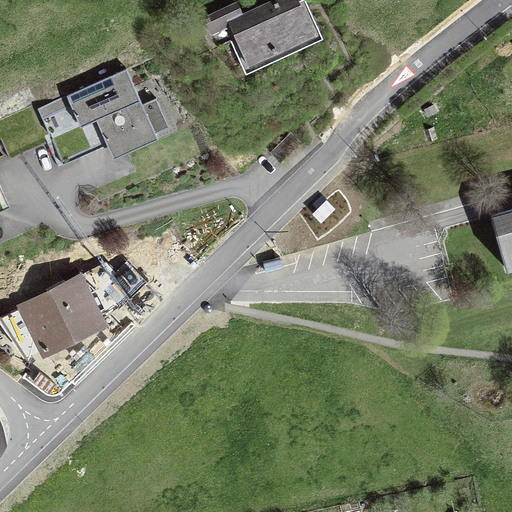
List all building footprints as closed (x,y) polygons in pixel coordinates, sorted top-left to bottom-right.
[(298,0),(277,0),(242,16),(228,22),(229,24),(247,63),(313,33),(298,0)] [(211,32),(229,24),(228,22),(242,16),(235,2),(204,17),(211,32)] [(126,68),(37,108),(63,164),(107,144),(113,158),(158,138),(155,133),(169,126),(156,97),(142,103),(126,68)] [(291,131),(270,152),(280,162),(301,142),(291,131)] [(511,208),(491,214),(506,269),(511,267),(511,208)] [(23,305),(44,349),(101,321),(79,276),(23,305)]
